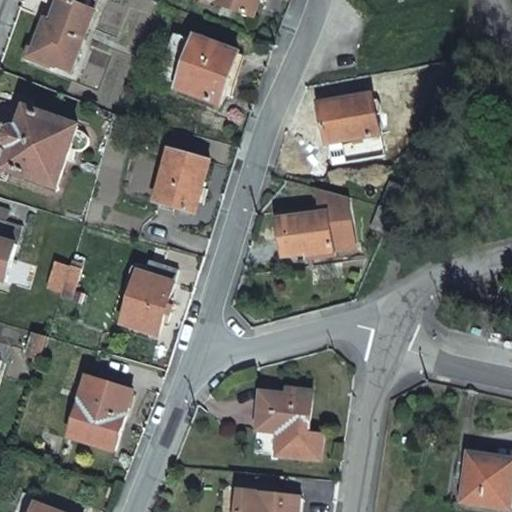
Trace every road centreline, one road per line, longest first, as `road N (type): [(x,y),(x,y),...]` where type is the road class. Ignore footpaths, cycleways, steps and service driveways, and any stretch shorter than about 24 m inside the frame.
road 1 (residential): [(320,0),(265,131),(199,359)]
road 2 (residential): [(391,336),(356,325),(199,359)]
road 3 (residential): [(358,511),(391,336)]
road 4 (residential): [(199,359),(133,511)]
road 5 (residential): [(391,336),(413,297),(434,281),(511,256)]
road 6 (residential): [(511,378),(435,362),(391,336)]
